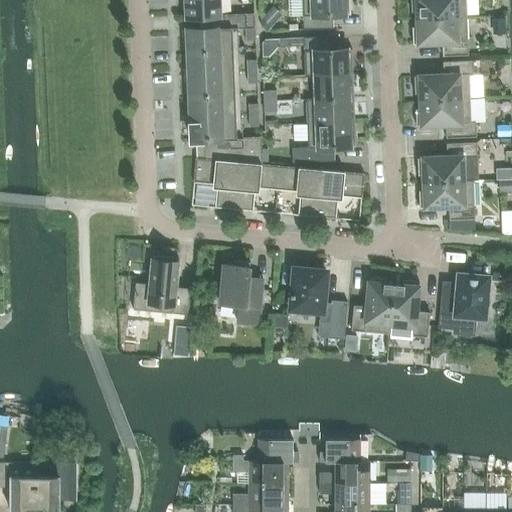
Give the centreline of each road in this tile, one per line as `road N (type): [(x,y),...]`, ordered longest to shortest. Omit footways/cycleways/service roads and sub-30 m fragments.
road 1 (residential): [(394,250),(155,230),(147,212),(139,0)]
road 2 (residential): [(384,0),(394,250)]
